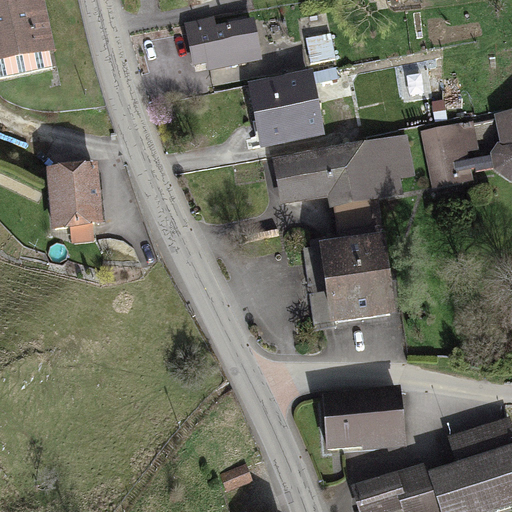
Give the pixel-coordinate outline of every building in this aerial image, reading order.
[(42,0),(0,0),(0,62),(53,51),(42,0)] [(183,23),(194,76),(264,61),(255,18),(216,26),(214,17),(183,23)] [(330,34),(305,39),(309,63),(334,59),(330,34)] [(312,70),(247,82),(259,148),(324,136),(312,70)] [(511,110),(495,114),(499,142),(489,154),(480,156),(473,122),(421,130),(432,190),(473,180),(472,172),(494,168),(510,182),(511,181),(511,110)] [(406,134),(269,158),(278,208),(329,199),(334,228),(380,220),(377,199),(402,194),(399,177),(413,175),(406,134)] [(98,163),(46,168),(51,226),(103,222),(98,163)] [(383,235),(319,242),(329,324),(393,316),(383,235)] [(399,386),(320,393),(320,400),(325,452),(405,445),(399,386)] [(421,473),(419,466),(409,469),(351,486),(359,511),(392,511),(401,509),(402,511),(491,511),(511,505),(511,427),(509,417),(447,437),(455,462),(421,473)] [(245,463),(218,473),(225,491),(252,481),(245,463)]
